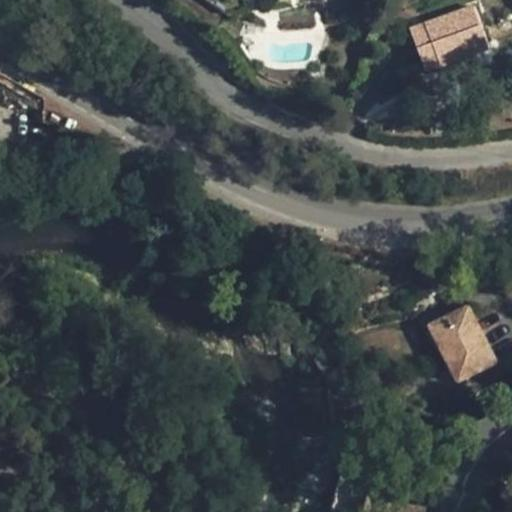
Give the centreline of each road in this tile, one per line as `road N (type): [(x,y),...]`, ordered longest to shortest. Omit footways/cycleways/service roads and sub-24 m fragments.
road 1 (secondary): [(0,44),(262,193),(319,214),(382,222),(511,210)]
road 2 (residential): [(511,153),(389,157),(249,112),(111,0)]
